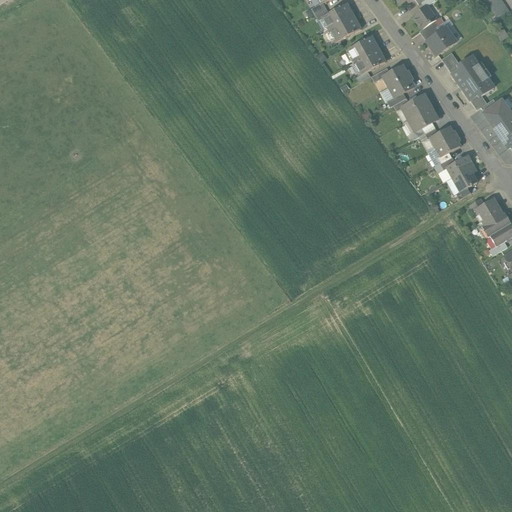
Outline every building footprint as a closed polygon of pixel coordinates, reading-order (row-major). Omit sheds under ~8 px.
[(426,0),(422,3),(425,8),(427,7),(435,1),(434,0),(426,0)] [(498,0),(484,0),(499,21),(508,14),(498,0)] [(321,6),(320,5),(311,10),(314,16),(326,10),(323,5),(321,6)] [(329,15),(322,19),(322,20),(329,31),(353,18),(346,5),(329,15)] [(425,8),(413,17),(422,31),(434,23),(436,21),(427,7),(425,8)] [(326,10),(314,16),(318,22),(322,20),(322,19),(329,15),(326,10)] [(353,18),(329,31),(336,44),(360,31),(353,18)] [(422,31),(419,33),(425,42),(440,32),(434,23),(422,31)] [(440,32),(425,42),(435,57),(455,43),(445,29),(440,32)] [(371,38),(347,52),(353,64),(378,51),(371,38)] [(378,51),(353,64),(360,77),(361,77),(368,73),(385,64),(378,51)] [(451,54),(441,61),(451,76),(461,69),(460,67),(460,66),(451,54)] [(460,66),(460,67),(461,69),(451,76),(470,102),(480,95),(481,98),(494,89),(472,58),(460,66)] [(390,74),(383,78),(383,79),(389,89),(408,78),(402,68),(390,74)] [(387,69),(371,78),(374,84),(383,79),(383,78),(390,74),(387,69)] [(360,77),(356,79),(359,85),(370,78),(368,73),(361,77),(360,77)] [(408,78),(389,89),(394,99),(403,95),(414,88),(408,78)] [(403,95),(394,99),(387,103),(390,109),(393,107),(406,100),(403,95)] [(480,95),(470,102),(477,112),(481,109),(487,105),(481,98),(480,95)] [(409,105),(401,109),(401,110),(408,121),(431,109),(424,97),(409,105)] [(406,100),(393,107),(396,112),(401,110),(401,109),(409,105),(406,100)] [(487,105),(481,109),(484,114),(497,106),(493,101),(487,105)] [(484,114),(483,115),(487,121),(488,120),(490,122),(488,123),(498,137),(499,136),(501,139),(500,140),(507,151),(509,149),(511,147),(511,116),(502,102),(497,106),(484,114)] [(431,109),(408,121),(414,133),(415,133),(422,130),(438,121),(431,109)] [(438,134),(430,139),(436,150),(455,139),(449,128),(438,134)] [(435,129),(424,135),(427,141),(430,139),(438,134),(435,129)] [(422,130),(415,133),(414,133),(409,136),(413,141),(425,135),(422,130)] [(455,139),(436,150),(440,158),(449,154),(460,148),(455,139)] [(449,154),(440,158),(438,159),(441,165),(451,159),(449,154)] [(455,164),(446,169),(446,170),(452,179),(473,168),(473,167),(467,157),(455,164)] [(441,165),(440,165),(443,171),(446,170),(446,169),(455,164),(452,159),(451,159),(441,165)] [(473,168),(452,179),(460,193),(468,189),(471,187),(471,186),(476,183),(472,175),(476,173),(473,168)] [(471,194),(468,189),(460,193),(456,195),(459,201),(471,194)] [(511,225),(504,215),(503,216),(493,199),(483,205),(474,211),(474,212),(477,217),(479,216),(482,222),(481,223),(483,227),(481,228),(483,230),(484,229),(486,233),(488,232),(491,237),(511,225)] [(480,200),(469,207),(472,213),(474,212),(474,211),(483,205),(480,200)] [(491,237),(489,238),(495,248),(496,248),(504,244),(511,238),(511,227),(511,225),(491,237)] [(504,244),(496,248),(495,248),(489,252),(492,258),(507,249),(504,244)]
